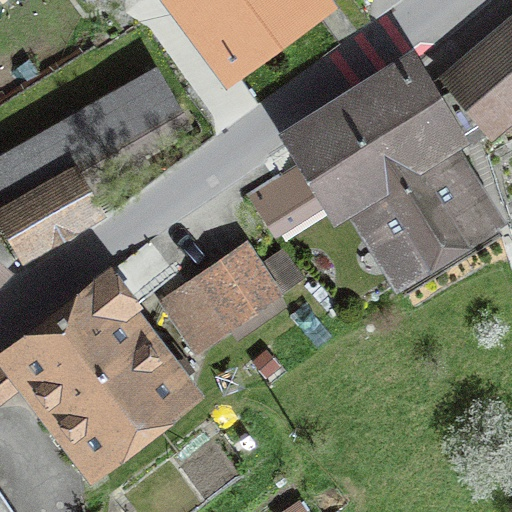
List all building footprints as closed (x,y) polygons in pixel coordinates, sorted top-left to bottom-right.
[(307,0),(187,0),(233,62),(311,4),(307,0)] [(511,28),(427,101),(446,135),(449,141),(465,131),(471,143),(511,107),(511,28)] [(409,70),(301,137),(341,201),(360,189),(401,259),(473,214),(431,145),(446,135),(427,101),(409,70)] [(145,134),(177,116),(153,74),(121,92),(145,134)] [(0,161),(0,209),(25,253),(97,211),(76,175),(124,147),(99,104),(0,161)] [(300,162),(249,195),(275,234),(325,202),(300,162)] [(279,293),(245,244),(170,297),(204,345),(279,293)] [(106,274),(16,343),(61,403),(46,414),(82,462),(188,383),(106,274)]
